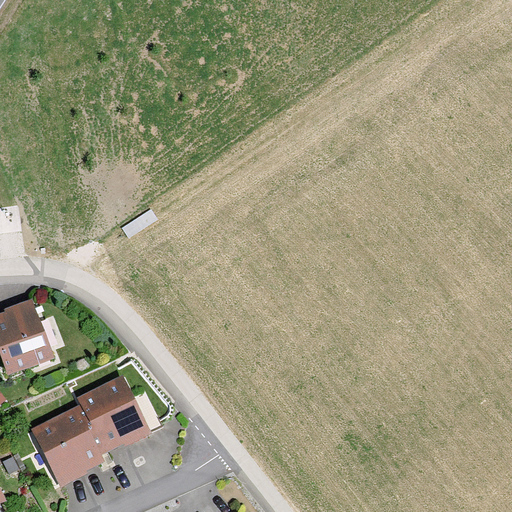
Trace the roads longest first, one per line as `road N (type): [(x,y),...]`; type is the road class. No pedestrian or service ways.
road 1 (residential): [(228,450),(135,327),(64,274),(0,273)]
road 2 (residential): [(228,450),(113,511)]
